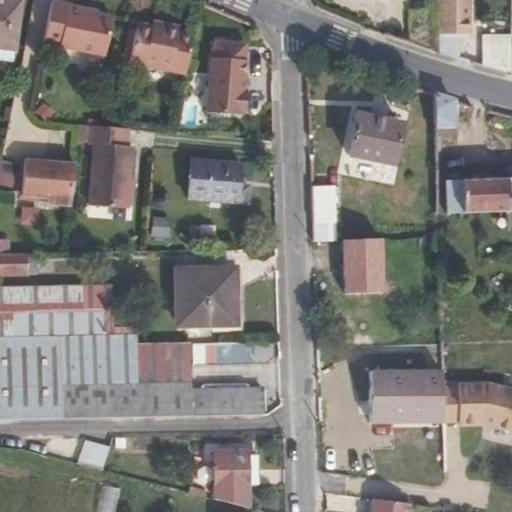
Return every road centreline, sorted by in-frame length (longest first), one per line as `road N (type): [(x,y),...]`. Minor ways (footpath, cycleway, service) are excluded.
road 1 (residential): [(293,20),(308,511)]
road 2 (secondary): [(511,94),(293,20)]
